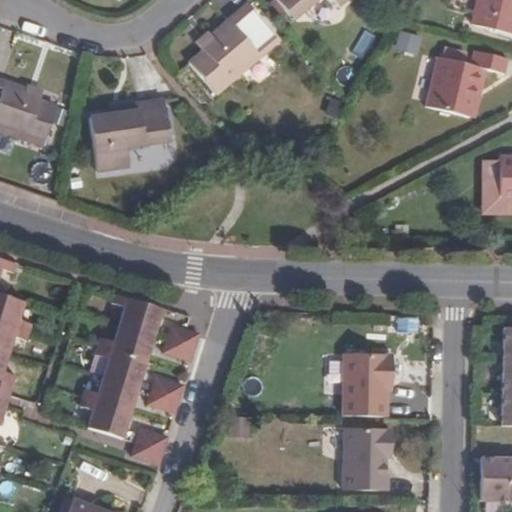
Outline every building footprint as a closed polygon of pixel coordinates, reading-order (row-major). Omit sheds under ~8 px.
[(274,0),(291,21),(309,6),(316,0),(332,0),(339,7),(346,0),(274,0)] [(316,0),(309,6),(315,13),(330,0),(316,0)] [(511,0),(476,0),(470,30),(511,41),(511,37),(511,0)] [(187,67),(213,97),(275,44),(245,8),(196,51),(199,55),(187,67)] [(416,54),(421,37),(399,32),(395,49),(416,54)] [(444,55),(442,65),(462,70),(464,60),(444,55)] [(426,112),(467,123),(473,96),(480,97),(485,75),(504,80),(507,66),(474,58),(470,72),(462,70),(442,65),(437,64),(426,112)] [(0,136),(37,150),(51,111),(34,106),(36,98),(0,85),(0,136)] [(473,96),(467,123),(473,124),(480,97),(473,96)] [(162,102),(117,111),(118,117),(109,118),(91,122),(101,175),(135,168),(132,151),(169,143),(162,102)] [(511,162),(500,162),(499,167),(499,204),(511,204),(511,162)] [(511,204),(499,204),(499,167),(484,167),(483,220),(511,220),(511,204)] [(0,278),(1,277),(13,281),(16,273),(0,267),(0,278)] [(18,326),(24,309),(0,301),(0,332),(29,342),(32,331),(18,326)] [(151,345),(160,319),(111,303),(109,311),(121,315),(115,333),(151,345)] [(397,318),(397,332),(417,332),(417,317),(397,318)] [(511,328),(502,328),(500,406),(499,428),(511,428),(511,328)] [(0,360),(6,363),(12,346),(26,351),(29,342),(0,332),(0,360)] [(151,345),(115,333),(109,351),(98,347),(95,355),(143,371),(151,345)] [(163,349),(190,357),(194,344),(185,342),(168,336),(163,349)] [(186,371),(190,357),(163,349),(160,362),(186,371)] [(143,371),(95,355),(92,363),(104,366),(98,385),(135,397),(143,371)] [(343,356),(342,400),(385,402),(385,392),(385,381),(391,381),(391,358),(343,356)] [(1,377),(6,363),(0,360),(0,400),(9,403),(16,382),(1,377)] [(135,397),(98,385),(93,401),(81,397),(78,407),(126,423),(135,397)] [(173,409),(178,396),(151,387),(147,401),(173,409)] [(0,410),(6,413),(9,403),(0,400),(0,410)] [(342,400),(341,419),(384,419),(385,402),(342,400)] [(170,423),(173,409),(147,401),(143,414),(170,423)] [(126,423),(78,407),(76,415),(87,419),(81,436),(118,447),(126,423)] [(228,435),(248,437),(250,421),(230,418),(228,435)] [(392,429),(344,428),(340,489),(389,490),(392,429)] [(158,460),(162,447),(134,439),(131,451),(158,460)] [(154,474),(158,460),(131,451),(128,459),(126,465),(154,474)] [(478,460),(477,503),(508,504),(507,506),(511,505),(511,462),(509,463),(509,461),(478,460)]
